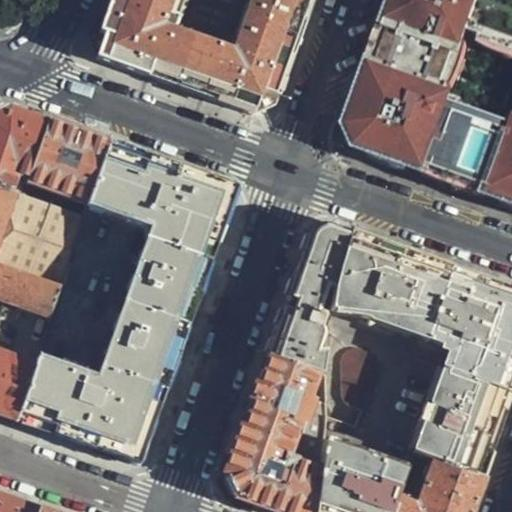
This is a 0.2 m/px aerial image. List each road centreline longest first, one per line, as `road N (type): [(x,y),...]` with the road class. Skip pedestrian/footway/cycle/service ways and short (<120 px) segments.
road 1 (residential): [(291,170),(168,511)]
road 2 (residential): [(291,170),(1,67)]
road 3 (residential): [(511,252),(291,170)]
road 4 (residential): [(352,0),(291,170)]
road 5 (residential): [(142,511),(0,459)]
